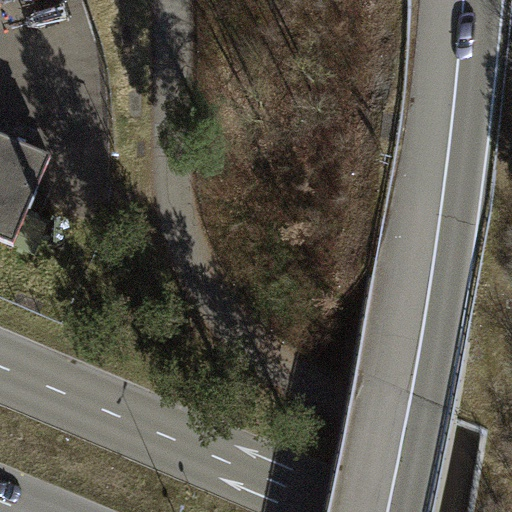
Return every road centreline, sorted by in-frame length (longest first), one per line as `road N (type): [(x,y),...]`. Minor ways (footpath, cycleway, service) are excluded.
road 1 (motorway): [(474,0),(457,155),(397,511)]
road 2 (secondary): [(358,511),(0,363)]
